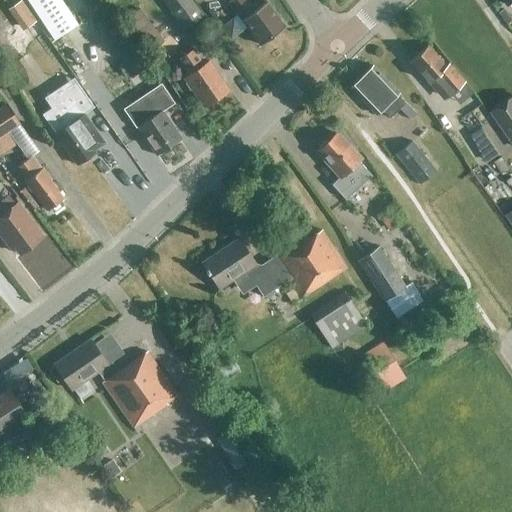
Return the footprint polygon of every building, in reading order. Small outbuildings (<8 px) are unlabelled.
[(21,0),(6,11),(21,33),(36,23),(21,0)] [(60,0),(26,0),(53,41),(77,26),(60,0)] [(192,0),(159,0),(183,31),(203,15),(192,0)] [(266,1),(254,10),(246,0),(229,0),(227,2),(240,20),(241,20),(259,45),(282,28),(282,24),(266,1)] [(155,47),(163,41),(139,9),(131,15),(155,47)] [(107,30),(127,60),(139,53),(119,22),(107,30)] [(448,64),(445,67),(427,46),(409,61),(440,96),(443,97),(446,97),(447,96),(456,106),(472,92),(448,64)] [(203,106),(228,90),(208,61),(203,65),(192,50),(178,59),(188,74),(184,78),(186,81),(185,84),(189,90),(192,90),(203,106)] [(388,119),(399,109),(405,103),(396,95),(398,93),(372,66),(350,88),(376,115),(380,110),(388,119)] [(160,85),(124,109),(156,155),(181,139),(161,110),(172,103),(160,85)] [(52,106),(57,114),(47,121),(55,132),(54,133),(77,165),(95,152),(93,150),(104,143),(96,131),(85,139),(73,121),(94,107),(81,87),(52,106)] [(38,116),(21,88),(13,93),(31,121),(38,116)] [(511,139),(511,98),(493,112),(511,139)] [(20,124),(5,103),(0,106),(0,155),(16,145),(8,132),(20,124)] [(360,185),(371,175),(357,160),(361,157),(349,144),(347,145),(336,133),(327,142),(324,142),(319,146),(319,149),(316,151),(339,177),(347,170),(360,185)] [(416,185),(433,172),(411,143),(394,156),(416,185)] [(25,180),(47,210),(50,208),(53,212),(63,205),(60,201),(62,199),(49,181),(51,180),(42,168),(41,168),(32,156),(26,160),(24,156),(15,163),(27,179),(25,180)] [(19,254),(43,237),(17,202),(0,215),(0,235),(10,249),(13,246),(19,254)] [(378,215),(377,216),(388,230),(403,218),(392,204),(391,204),(378,215)] [(307,239),(305,235),(271,258),(272,258),(271,259),(285,281),(289,279),(301,297),(305,295),(307,299),(311,296),(308,292),(346,268),(321,230),(307,239)] [(258,267),(255,264),(238,238),(202,262),(219,288),(233,279),(238,287),(248,289),(256,284),(263,295),(285,281),(271,259),(258,267)] [(358,260),(384,300),(395,318),(423,301),(410,281),(403,286),(378,247),(358,260)] [(365,326),(350,303),(343,292),(310,315),(331,348),(365,326)] [(231,336),(203,352),(210,364),(238,348),(231,336)] [(54,364),(54,365),(50,370),(57,380),(63,378),(71,390),(107,365),(89,339),(54,364)] [(405,378),(390,356),(381,342),(360,356),(383,392),(405,378)] [(166,402),(176,395),(146,351),(102,382),(136,431),(140,428),(137,424),(167,404),(166,402)] [(0,454),(35,432),(26,418),(8,389),(0,394),(0,454)] [(236,469),(253,457),(233,427),(216,439),(236,469)] [(116,470),(127,464),(118,450),(108,457),(116,470)]
